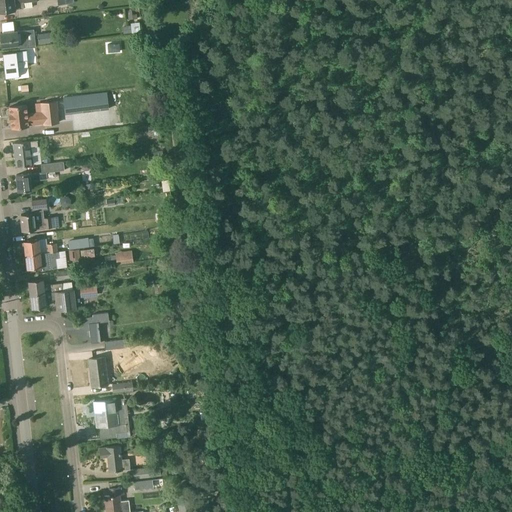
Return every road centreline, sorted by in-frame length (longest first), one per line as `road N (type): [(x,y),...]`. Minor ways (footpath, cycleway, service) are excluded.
road 1 (residential): [(77,511),(57,330),(13,329)]
road 2 (residential): [(33,511),(13,329)]
